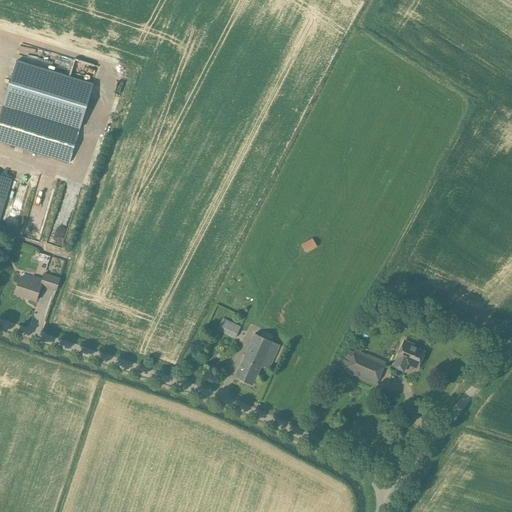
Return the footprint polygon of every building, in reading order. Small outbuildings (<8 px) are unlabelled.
[(92,83),(17,60),(0,116),(0,140),(69,161),(92,83)] [(0,221),(12,179),(0,175),(0,221)] [(317,246),(312,238),(302,244),(307,253),(317,246)] [(60,279),(44,274),(42,280),(32,277),(30,283),(19,279),(14,294),(36,301),(41,286),(56,291),(60,279)] [(241,327),(222,318),(217,330),(235,339),(241,327)] [(280,344),(255,332),(235,377),(252,385),(261,367),(268,371),(280,344)] [(424,352),(403,343),(397,357),(393,366),(403,371),(408,361),(418,366),(424,352)] [(349,350),(345,358),(351,361),(354,352),(349,350)] [(347,369),(346,371),(376,384),(385,363),(376,359),(355,351),(354,352),(351,361),(350,362),(347,369)] [(344,359),(340,366),(347,369),(350,362),(344,359)]
